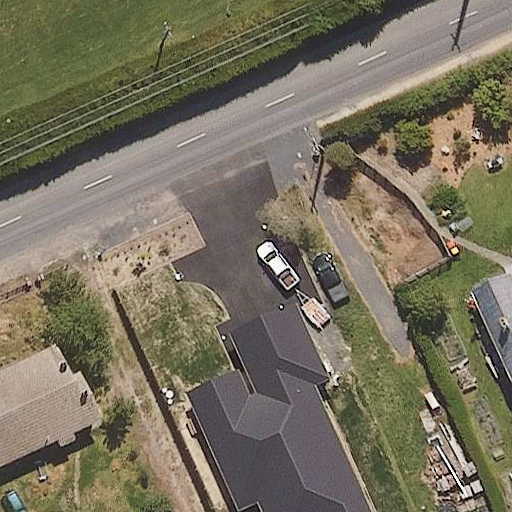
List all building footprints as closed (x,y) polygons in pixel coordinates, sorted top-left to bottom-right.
[(186,327),(145,238),(105,257),(147,345),(186,327)] [(511,285),(479,302),(511,367),(511,285)] [(241,369),(184,392),(234,511),(236,511),(258,503),(262,511),(369,511),(316,386),(332,379),(299,300),(225,331),(241,369)] [(97,429),(60,352),(0,379),(0,470),(2,474),(97,429)] [(373,399),(351,405),(362,447),(385,440),(373,399)]
